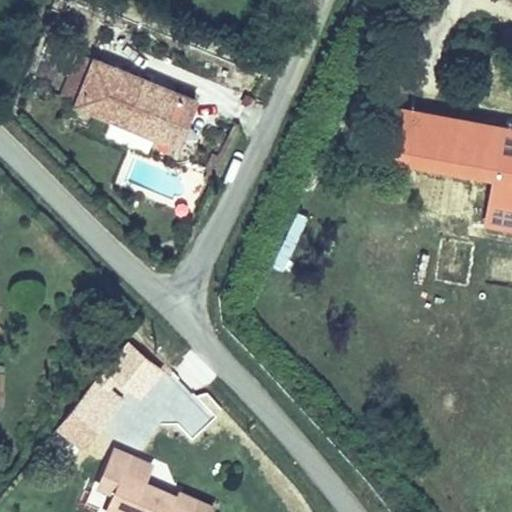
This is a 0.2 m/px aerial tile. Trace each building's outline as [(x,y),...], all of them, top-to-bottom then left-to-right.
[(74,91),(71,99),(177,141),(198,89),(92,47),(89,54),(76,49),(61,86),(74,91)] [(491,164),(511,167),(511,121),(500,119),(499,110),(464,103),(464,114),(435,110),(437,102),(420,99),(410,149),(464,161),(465,172),(489,176),(491,164)] [(511,179),(511,167),(491,164),(489,176),(511,179)] [(100,412),(118,390),(99,374),(80,396),(100,412)] [(80,437),(100,412),(80,396),(59,421),(80,437)] [(118,450),(102,486),(119,493),(138,502),(133,511),(193,511),(198,502),(163,487),(161,493),(144,485),(152,466),(118,450)] [(133,511),(138,502),(119,493),(110,511),(133,511)]
